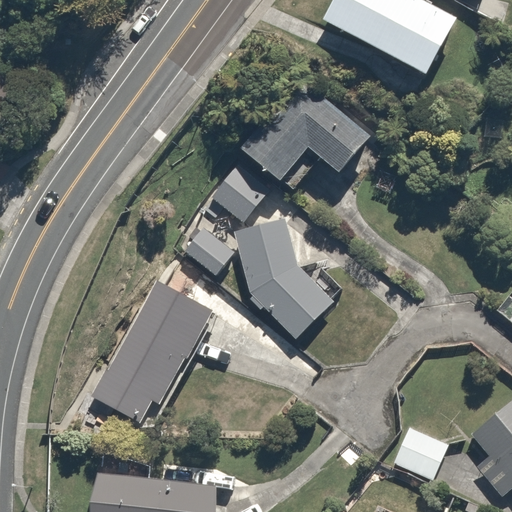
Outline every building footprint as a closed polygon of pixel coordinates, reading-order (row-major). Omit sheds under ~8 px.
[(468,26),(417,0),(339,0),(326,26),(439,83),(468,26)] [(0,74),(0,128),(3,131),(27,90),(0,74)] [(302,77),(242,152),(294,193),(320,160),(353,186),(386,144),(302,77)] [(278,196),(242,165),(211,201),(248,232),(278,196)] [(301,273),(291,225),(239,235),(244,260),(253,305),(302,343),(336,300),(301,273)] [(244,260),(207,230),(188,254),(225,283),(244,260)] [(225,321),(163,284),(94,400),(156,436),(225,321)] [(511,412),(477,441),(493,460),(481,469),(509,503),(511,500),(511,412)] [(414,429),(392,476),(434,496),(456,449),(414,429)] [(100,479),(96,511),(233,511),(236,495),(100,479)]
